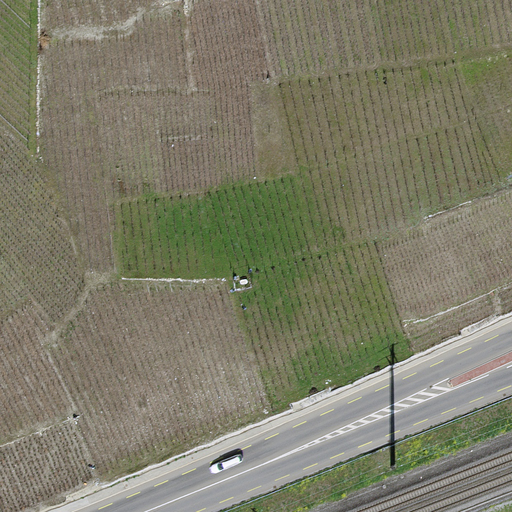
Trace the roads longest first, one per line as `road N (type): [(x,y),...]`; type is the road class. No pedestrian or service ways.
road 1 (primary): [(511,339),(310,444)]
road 2 (primary): [(310,444),(376,428),(511,375)]
road 3 (primary): [(310,444),(143,511)]
